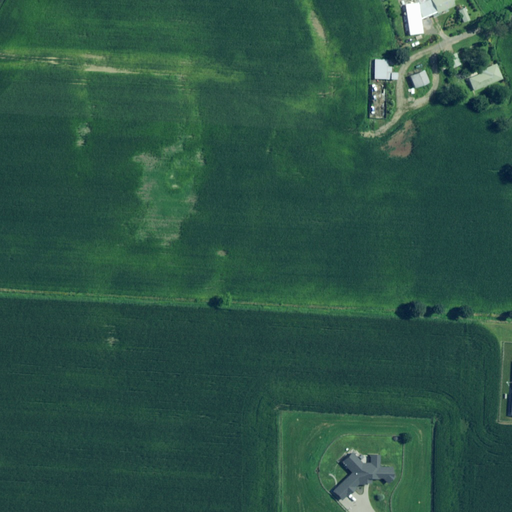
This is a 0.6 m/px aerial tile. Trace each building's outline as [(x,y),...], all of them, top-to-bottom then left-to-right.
[(452,0),(427,0),(422,3),(427,14),(433,11),(435,14),(451,6),(449,2),(452,0)] [(468,20),(463,8),(456,11),(462,23),(468,20)] [(460,65),(454,53),(445,58),(450,69),(460,65)] [(387,61),(372,60),(372,79),(394,80),(395,72),(387,72),(387,61)] [(495,65),(479,71),(481,74),(467,80),(472,91),(501,79),(495,65)] [(427,83),(422,71),(408,76),(413,88),(427,83)] [(362,464),(357,459),(359,457),(356,453),(354,454),(351,451),(340,463),(350,473),(331,492),(341,502),(357,485),(363,486),(363,484),(370,484),(371,479),(381,480),(385,484),(390,479),(393,477),(391,474),(391,468),(377,467),(377,455),(369,455),(369,459),(366,462),(366,463),(362,464)]
